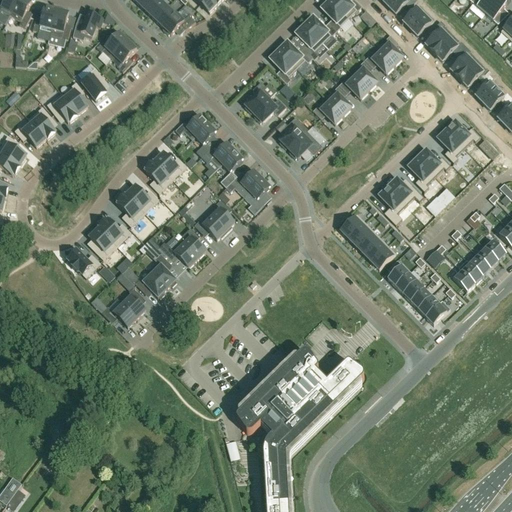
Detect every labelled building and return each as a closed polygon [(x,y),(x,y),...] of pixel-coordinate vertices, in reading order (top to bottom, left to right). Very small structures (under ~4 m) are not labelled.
[(11,19),(21,0),(7,0),(5,5),(0,2),(0,13),(2,10),(12,16),(10,19),(11,19)] [(29,1),(28,0),(21,0),(11,19),(21,25),(20,27),(25,30),(31,20),(26,17),(33,4),(28,2),(29,1)] [(147,0),(140,8),(148,15),(160,2),(157,0),(147,0)] [(217,8),(209,0),(198,0),(196,3),(210,16),(217,8)] [(343,0),(334,0),(331,3),(349,22),(357,14),(358,15),(362,10),(354,1),(349,6),(343,0)] [(384,0),(382,3),(389,10),(398,0),(384,0)] [(398,0),(389,10),(396,17),(406,7),(410,11),(417,4),(413,0),(412,0),(412,1),(410,0),(398,0)] [(478,0),(473,6),(485,17),(499,1),(497,0),(478,0)] [(499,1),(485,17),(498,28),(505,20),(503,18),(506,14),(504,12),(507,8),(499,1)] [(167,10),(160,2),(148,15),(155,23),(170,8),(169,7),(167,10)] [(331,3),(322,12),(332,22),(328,27),(337,35),(341,31),(340,30),(349,22),(331,3)] [(155,23),(163,30),(178,14),(177,15),(170,8),(155,23)] [(50,38),(58,11),(50,9),(50,11),(46,10),(42,23),(36,22),(33,33),(39,35),(40,32),(51,35),(50,38)] [(420,9),(404,25),(411,32),(427,16),(420,9)] [(65,13),(58,11),(50,38),(68,43),(71,31),(65,30),(69,16),(64,14),(65,13)] [(186,22),(178,14),(163,30),(164,31),(163,33),(169,38),(170,37),(171,38),(175,34),(180,28),(185,33),(196,25),(189,19),(186,22)] [(98,20),(98,19),(91,16),(91,18),(88,17),(83,30),(76,27),(73,40),(84,44),(85,40),(92,43),(97,30),(100,31),(103,22),(98,20)] [(434,24),(427,16),(411,32),(418,39),(434,24)] [(108,17),(105,24),(114,28),(115,25),(108,17)] [(313,20),(305,29),(323,47),(331,39),(332,40),(337,35),(328,27),(324,31),(313,20)] [(511,23),(501,35),(509,43),(511,39),(511,23)] [(430,52),(434,57),(453,38),(445,30),(445,29),(441,25),(439,26),(432,34),(436,38),(426,48),(430,52)] [(305,29),(296,37),(307,47),(302,52),(313,62),(314,64),(319,59),(315,55),(323,47),(305,29)] [(111,62),(129,43),(124,38),(123,39),(120,36),(110,46),(105,42),(97,50),(101,55),(102,54),(111,62)] [(453,38),(434,57),(438,61),(438,60),(443,65),(453,55),(457,59),(466,50),(461,45),(461,46),(453,38)] [(381,55),(395,69),(404,61),(395,52),(399,47),(390,39),(386,43),(389,47),(381,55)] [(135,48),(129,43),(111,62),(119,70),(119,71),(123,76),(131,67),(127,63),(137,52),(134,49),(135,48)] [(288,45),(279,54),(297,72),(306,64),(308,67),(313,62),(302,52),(298,56),(288,45)] [(466,50),(457,59),(461,64),(451,74),(456,78),(455,78),(459,83),(478,64),(470,56),(471,55),(466,50)] [(279,54),(271,62),(281,73),(277,77),(287,87),(291,83),(289,80),(297,72),(279,54)] [(369,60),(365,64),(373,73),(377,68),(386,78),(395,69),(381,55),(372,63),(369,60)] [(369,77),(373,73),(365,64),(360,68),(364,72),(355,80),(369,94),(378,86),(369,77)] [(486,72),(478,64),(459,83),(463,87),(464,86),(468,91),(478,81),(482,85),(490,78),(492,76),(487,71),(486,72)] [(107,96),(105,93),(98,86),(103,82),(95,72),(80,84),(96,104),(107,96)] [(490,78),(482,85),(486,89),(476,99),(483,106),(499,90),(493,84),(494,82),(490,78)] [(369,94),(355,80),(347,88),(343,85),(339,89),(347,98),(352,94),(361,103),(369,94)] [(253,115),(254,117),(271,101),(263,92),(266,89),(261,85),(253,93),(257,98),(246,109),(247,110),(245,111),(251,117),(253,115)] [(73,92),(64,99),(79,118),(88,111),(80,100),(85,96),(77,86),(72,90),(73,92)] [(352,111),(343,102),(347,98),(339,89),(334,93),(338,97),(329,105),(344,120),(352,111)] [(506,97),(499,90),(483,106),(490,113),(500,104),(504,108),(511,100),(507,96),(506,97)] [(64,99),(62,97),(47,109),(55,119),(60,115),(68,126),(69,125),(70,126),(78,120),(78,119),(79,118),(64,99)] [(505,129),(511,122),(511,100),(504,108),(508,112),(498,122),(505,129)] [(271,101),(254,117),(256,119),(255,120),(260,126),(262,125),(263,126),(274,115),(278,119),(287,111),(278,102),(275,105),(271,101)] [(335,128),(344,120),(329,105),(321,113),(318,110),(313,114),(322,123),(326,119),(335,128)] [(43,111),(30,123),(47,142),(48,143),(56,136),(55,136),(56,135),(47,125),(51,121),(43,111)] [(192,143),(210,126),(203,119),(201,120),(200,119),(188,130),(184,126),(176,134),(180,139),(184,135),(192,143)] [(309,133),(296,120),(287,129),(292,133),(281,144),(281,145),(280,146),(286,152),(287,151),(289,152),(309,133)] [(37,151),(47,142),(30,123),(29,123),(30,125),(22,133),(20,131),(15,135),(23,145),(28,141),(37,151)] [(276,131),(278,134),(286,126),(283,124),(276,131)] [(445,132),(465,152),(474,143),(476,145),(480,141),(471,132),(467,136),(456,125),(452,128),(451,127),(445,132)] [(210,126),(192,143),(196,140),(204,148),(205,147),(217,136),(215,134),(217,133),(210,126)] [(465,152),(445,132),(440,137),(441,139),(438,142),(449,154),(445,158),(454,167),(458,163),(456,160),(465,152)] [(309,133),(289,152),(291,155),(290,156),(296,162),(297,161),(298,162),(308,152),(314,158),(322,150),(307,135),(309,133)] [(8,139),(0,151),(0,155),(20,169),(27,159),(16,151),(19,146),(8,139)] [(494,163),(499,157),(485,143),(480,148),(494,163)] [(216,158),(211,162),(219,171),(223,168),(223,167),(235,155),(227,146),(216,158)] [(202,161),(210,152),(205,147),(204,148),(196,155),(202,161)] [(210,152),(202,161),(207,166),(211,162),(216,158),(210,152)] [(421,155),(416,161),(435,181),(444,172),(446,175),(451,170),(442,161),(438,165),(426,153),(423,157),(421,155)] [(0,155),(0,175),(2,172),(13,180),(14,179),(15,179),(21,170),(20,170),(20,169),(0,155)] [(223,167),(223,168),(231,176),(244,163),(235,155),(223,167)] [(155,165),(173,184),(187,170),(178,161),(174,165),(164,156),(155,165)] [(435,181),(416,161),(411,166),(412,167),(409,171),(420,182),(415,186),(425,196),(429,191),(427,189),(435,181)] [(173,184),(155,165),(154,166),(153,165),(146,172),(147,173),(145,174),(155,184),(150,188),(159,197),(173,184)] [(247,181),(241,187),(250,195),(262,183),(254,174),(247,181)] [(264,184),(262,183),(250,195),(258,203),(271,191),(269,189),(271,188),(265,182),(264,184)] [(387,189),(406,209),(415,201),(420,206),(425,201),(413,189),(408,193),(397,182),(394,185),(392,184),(387,189)] [(231,195),(239,187),(235,183),(226,191),(231,195)] [(0,201),(5,202),(5,201),(6,202),(8,192),(7,191),(7,190),(0,188),(0,201)] [(127,198),(145,217),(159,203),(150,194),(146,199),(136,189),(127,198)] [(383,196),(379,199),(391,211),(384,217),(396,229),(403,223),(398,218),(406,209),(387,189),(381,195),(383,196)] [(440,215),(454,202),(448,197),(440,205),(437,201),(432,206),(440,215)] [(145,217),(127,198),(126,199),(125,198),(118,205),(119,206),(118,207),(127,217),(122,221),(131,231),(145,217)] [(210,219),(227,236),(232,231),(231,230),(235,226),(227,219),(225,216),(229,212),(221,203),(216,208),(219,210),(210,219)] [(436,219),(440,215),(432,206),(428,211),(436,219)] [(341,234),(349,242),(365,226),(357,218),(341,234)] [(470,220),(467,224),(471,228),(477,222),(473,218),(470,220)] [(207,233),(210,236),(217,243),(221,240),(222,241),(227,236),(210,219),(201,227),(199,225),(194,229),(203,238),(207,233)] [(99,232),(118,250),(132,237),(122,227),(118,232),(109,222),(107,223),(99,230),(100,231),(99,232)] [(373,234),(365,226),(349,242),(356,250),(373,234)] [(180,245),(197,263),(206,255),(196,245),(200,240),(191,231),(182,239),(186,243),(182,247),(180,245)] [(511,251),(511,236),(507,231),(499,239),(511,251)] [(118,250),(99,232),(90,241),(99,250),(95,255),(104,264),(118,250)] [(364,257),(380,241),(373,234),(356,250),(364,257)] [(364,257),(372,265),(388,249),(380,241),(364,257)] [(485,252),(498,266),(507,258),(492,242),(483,251),(485,252)] [(197,263),(180,245),(172,253),(165,246),(159,251),(174,266),(179,261),(189,271),(197,263)] [(396,257),(388,249),(372,265),(379,273),(396,257)] [(478,259),(491,273),(498,266),(485,252),(478,259)] [(87,263),(77,253),(70,260),(71,260),(68,263),(72,267),(71,268),(79,276),(80,275),(87,282),(101,268),(92,258),(87,263)] [(432,258),(427,263),(435,271),(444,262),(443,261),(440,258),(436,254),(432,258)] [(176,284),(176,283),(168,275),(173,270),(161,258),(156,263),(158,265),(149,274),(167,292),(171,288),(173,290),(177,286),(176,284)] [(469,265),(483,280),(491,273),(478,259),(476,258),(469,265)] [(475,288),(483,280),(469,265),(467,263),(459,272),(460,273),(475,288)] [(393,277),(388,282),(396,290),(409,277),(411,275),(403,267),(402,268),(398,264),(388,273),(393,277)] [(126,280),(132,275),(128,271),(123,277),(126,280)] [(475,288),(460,273),(453,281),(467,296),(475,288)] [(167,292),(149,274),(150,276),(142,284),(141,282),(135,287),(145,297),(150,293),(158,301),(159,300),(161,302),(165,298),(163,296),(167,292)] [(117,282),(122,286),(127,281),(122,277),(117,282)] [(409,277),(396,290),(403,298),(417,284),(409,277)] [(255,281),(249,288),(255,294),(261,287),(255,281)] [(403,298),(411,305),(424,292),(417,284),(403,298)] [(137,322),(146,313),(137,303),(141,299),(133,291),(120,305),(137,322)] [(411,305),(418,313),(431,300),(424,292),(411,305)] [(433,298),(431,300),(418,313),(426,320),(441,306),(433,298)] [(96,311),(102,306),(98,301),(92,306),(96,311)] [(441,306),(426,320),(434,329),(451,312),(442,304),(441,306)] [(109,310),(102,317),(112,327),(118,321),(128,331),(137,322),(120,305),(121,307),(113,315),(109,310)] [(289,511),(286,458),(363,383),(364,381),(364,378),(362,375),(350,367),(349,366),(347,367),(332,382),(330,379),(327,376),(322,381),(316,375),(318,373),(319,371),(318,369),(310,358),(308,356),(305,356),(302,357),(253,405),(238,420),(237,422),(238,424),(246,435),(248,437),(251,438),(254,436),(261,429),(272,440),(270,442),(266,448),(264,454),(264,460),(266,511),(289,511)] [(233,424),(226,429),(231,437),(238,432),(233,424)] [(232,440),(237,455),(247,451),(242,437),(232,440)] [(80,454),(91,463),(95,458),(84,449),(80,454)] [(56,467),(64,472),(69,465),(61,460),(56,467)] [(13,481),(3,495),(12,502),(19,492),(22,487),(13,481)] [(16,511),(24,504),(19,499),(11,507),(16,511)]
